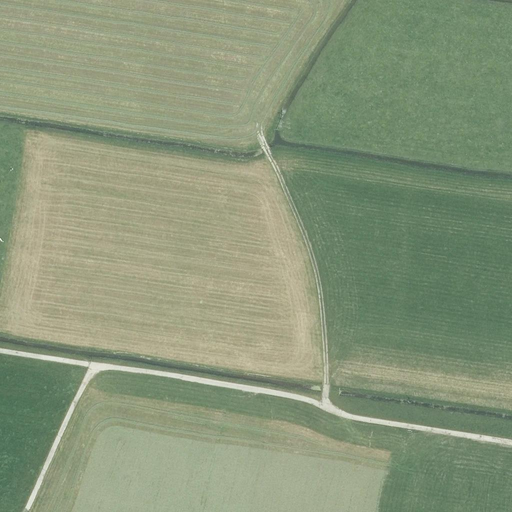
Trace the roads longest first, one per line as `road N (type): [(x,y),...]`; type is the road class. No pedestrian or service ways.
road 1 (track): [(0,351),(258,390),(356,418),(511,443)]
road 2 (track): [(262,144),(317,277),(329,409)]
road 3 (track): [(25,511),(86,378),(100,366)]
